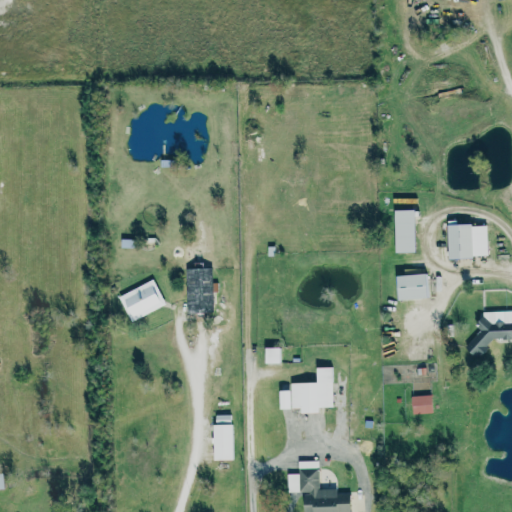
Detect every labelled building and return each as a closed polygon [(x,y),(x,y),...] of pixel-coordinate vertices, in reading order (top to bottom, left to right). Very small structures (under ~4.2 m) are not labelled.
[(413,209),(393,209),(394,252),(414,251),(413,209)] [(486,224),(446,225),(447,257),(487,256),(486,224)] [(213,312),(211,267),(185,268),(186,312),(213,312)] [(427,273),(394,274),(395,299),(428,298),(427,273)] [(118,296),(130,321),(165,304),(153,279),(118,296)] [(511,337),(511,309),(478,312),(479,333),(465,334),(466,354),(489,353),(488,339),(511,337)] [(264,363),(281,363),(281,347),(263,347),(264,363)] [(315,382),(289,383),(290,390),(277,390),(278,408),(299,408),(299,412),(317,412),(317,407),(333,406),(332,367),(314,367),(315,382)] [(431,413),(430,394),(411,395),(411,413),(431,413)] [(213,460),(233,459),(232,414),(212,415),(213,460)] [(318,489),(318,460),(297,460),(298,473),(286,473),(287,492),(302,492),(302,511),(349,511),(349,493),(336,493),(336,489),(318,489)]
